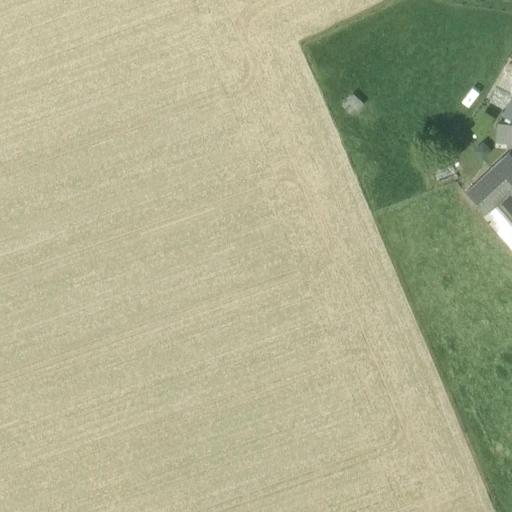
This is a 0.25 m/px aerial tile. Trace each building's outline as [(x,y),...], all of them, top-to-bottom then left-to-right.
[(511,98),(501,116),(511,122),(511,98)] [(497,148),(511,149),(511,126),(500,125),(497,148)] [(491,152),(483,143),(473,151),(482,160),(491,152)] [(464,194),(494,228),(511,211),(511,193),(510,192),(511,190),(511,156),(510,154),(464,194)] [(511,211),(494,228),(511,248),(511,190),(510,192),(511,193),(511,211)]
